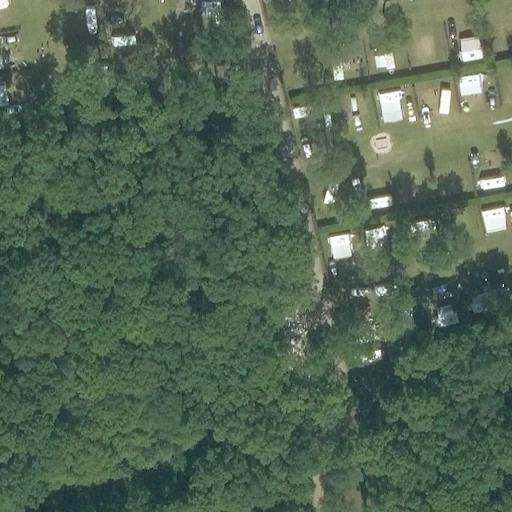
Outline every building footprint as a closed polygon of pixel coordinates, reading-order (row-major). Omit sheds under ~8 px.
[(13,6),(0,6),(0,26),(15,26),(13,6)] [(511,11),(494,20),(507,46),(511,43),(511,11)] [(413,33),(419,62),(440,58),(434,28),(413,33)] [(344,75),(367,75),(366,42),(343,42),(344,75)] [(381,56),(384,75),(406,72),(403,53),(381,56)] [(464,110),(488,109),(486,78),(461,80),(464,110)] [(345,117),(362,115),(361,96),(344,98),(345,117)] [(401,99),(402,113),(415,112),(413,97),(401,99)] [(492,178),(511,177),(509,148),(490,149),(492,178)] [(451,187),(473,184),(470,164),(448,168),(451,187)] [(399,174),(401,196),(405,195),(405,205),(421,204),(418,173),(399,174)] [(511,221),(511,209),(511,201),(486,204),(488,224),(511,221)]
